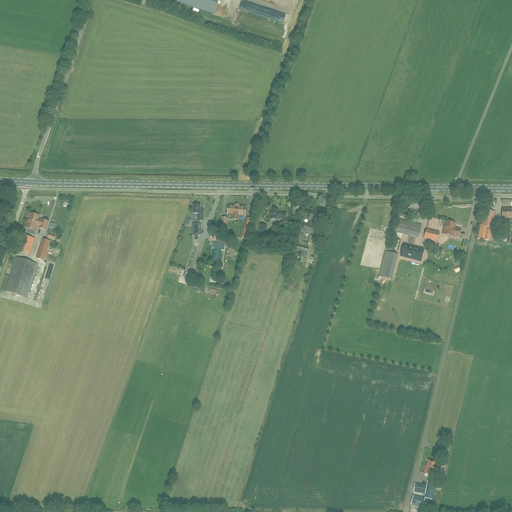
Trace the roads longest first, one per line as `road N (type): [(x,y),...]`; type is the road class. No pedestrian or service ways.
road 1 (secondary): [(511,188),(34,183)]
road 2 (unclassified): [(34,183),(90,0)]
